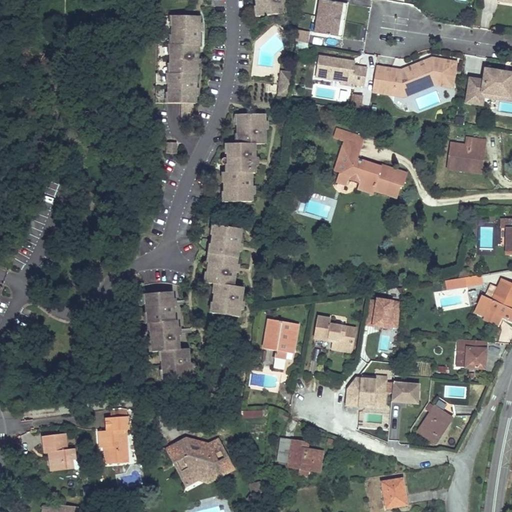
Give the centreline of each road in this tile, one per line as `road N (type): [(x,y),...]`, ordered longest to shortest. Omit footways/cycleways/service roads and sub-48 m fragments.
road 1 (residential): [(467,457),(398,456),(335,426),(315,399)]
road 2 (unknown): [(511,197),(438,192),(376,148)]
road 3 (residential): [(416,33),(412,11),(378,6),(371,46),(409,50)]
